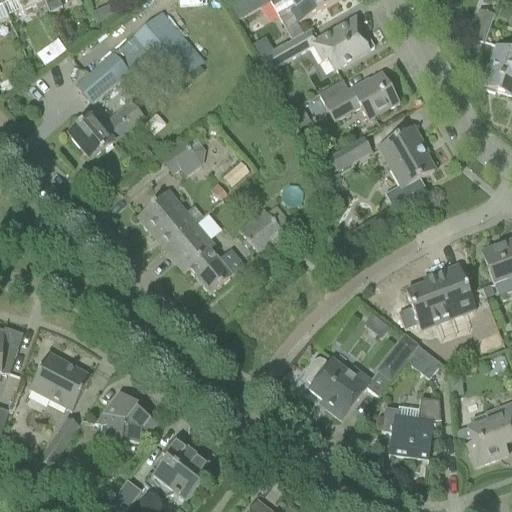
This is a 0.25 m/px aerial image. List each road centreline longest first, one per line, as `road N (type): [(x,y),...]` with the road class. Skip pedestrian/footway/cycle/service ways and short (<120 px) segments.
road 1 (residential): [(118,326),(363,511)]
road 2 (residential): [(118,326),(138,292),(131,274),(0,137)]
road 3 (residential): [(511,168),(467,134),(390,0)]
road 4 (residential): [(0,284),(45,291),(118,326)]
